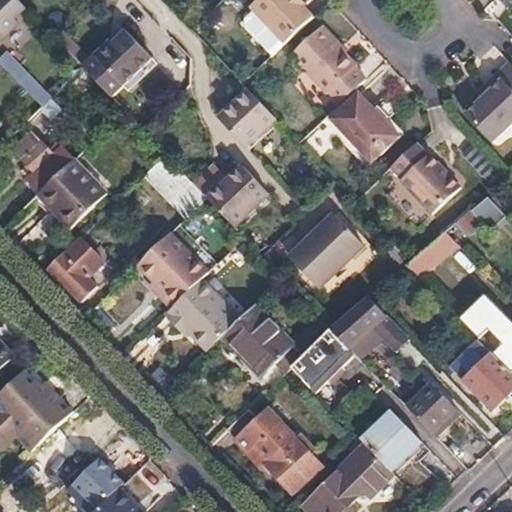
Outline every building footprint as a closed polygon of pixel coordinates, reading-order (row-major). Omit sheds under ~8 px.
[(0,0),(0,41),(18,24),(14,20),(26,8),(18,0),(0,0)] [(314,16),(304,6),(305,3),(302,0),(259,0),(253,6),(287,42),(314,16)] [(114,100),(155,61),(128,32),(115,45),(112,42),(84,68),(90,74),(114,100)] [(312,35),(280,66),(315,104),(348,74),(312,35)] [(29,74),(8,53),(0,59),(0,62),(20,83),(29,74)] [(511,122),(511,65),(508,61),(485,83),(490,90),(480,98),(465,112),(492,140),(511,122)] [(53,99),(29,74),(20,83),(44,107),(53,99)] [(480,98),(490,90),(485,83),(475,92),(480,98)] [(273,117),(249,90),(220,117),(245,143),(256,133),(273,117)] [(330,119),(358,94),(355,90),(327,116),(330,119)] [(373,109),(358,94),(330,119),(371,163),(399,136),(385,121),(373,109)] [(387,117),(376,105),(373,109),(385,121),(387,117)] [(44,190),(79,157),(64,142),(53,152),(43,141),(42,143),(29,131),(14,146),(36,168),(27,176),(42,192),(44,190)] [(251,149),(261,139),(256,133),(245,143),(251,149)] [(430,215),(460,187),(428,153),(426,156),(416,144),(401,158),(390,168),(401,179),(400,181),(430,215)] [(207,197),(196,185),(167,154),(146,175),(188,216),(207,197)] [(77,225),(113,191),(79,157),(44,190),(77,225)] [(268,191),(242,164),(232,173),(258,201),(268,191)] [(258,201),(232,173),(207,197),(233,224),(258,201)] [(42,192),(27,176),(21,182),(35,198),(42,192)] [(504,214),(488,197),(472,210),(489,227),(504,214)] [(365,243),(337,211),(300,245),(330,276),(365,243)] [(45,235),(57,223),(49,215),(25,237),(45,258),(56,247),(45,235)] [(210,272),(170,233),(139,263),(156,280),(166,290),(161,295),(173,308),(204,278),(210,272)] [(436,262),(458,244),(446,233),(424,251),(436,262)] [(91,277),(108,261),(83,235),(51,267),(85,301),(101,286),(91,277)] [(330,276),(300,245),(288,256),(318,287),(330,276)] [(436,262),(424,251),(411,262),(409,264),(420,276),(436,262)] [(245,318),(204,278),(173,308),(167,315),(177,326),(182,321),(192,333),(210,351),(223,339),(245,318)] [(166,290),(156,280),(152,285),(161,295),(166,290)] [(401,328),(371,297),(334,329),(358,354),(383,330),(390,338),(401,328)] [(331,331),(321,321),(294,347),(255,308),(245,318),(223,339),(262,378),(275,366),(285,375),(292,369),(331,331)] [(192,333),(182,321),(177,326),(188,337),(192,333)] [(317,394),(358,354),(334,329),(331,331),(292,369),(317,394)] [(17,355),(0,336),(0,345),(13,359),(17,355)] [(511,339),(496,354),(511,370),(511,369),(511,339)] [(0,371),(13,359),(0,345),(0,371)] [(496,354),(494,353),(466,380),(494,409),(511,392),(511,371),(511,370),(496,354)] [(32,452),(73,411),(60,396),(55,402),(25,372),(19,379),(0,396),(0,448),(1,450),(15,435),(32,452)] [(460,411),(432,381),(407,406),(436,435),(460,411)] [(324,464),(268,407),(257,418),(249,410),(228,430),(250,452),(255,447),(271,463),(266,465),(294,493),(324,464)] [(423,441),(392,409),(390,412),(361,439),(392,470),(423,441)] [(374,494),(395,473),(392,470),(361,439),(358,436),(348,447),(356,455),(305,506),(310,511),(344,511),(362,495),(374,494)] [(271,463),(255,447),(250,452),(265,467),(266,465),(271,463)] [(97,511),(139,511),(119,491),(97,511)]
